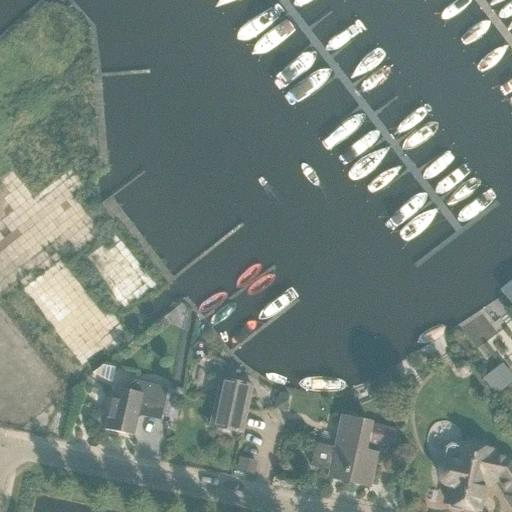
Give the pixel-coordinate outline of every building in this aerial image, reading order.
[(42,120),(48,131),(69,120),(63,109),(42,120)] [(0,154),(0,338),(22,347),(85,187),(0,154)] [(241,433),(251,386),(220,379),(210,426),(241,433)] [(114,388),(104,430),(132,436),(137,415),(142,413),(161,417),(168,418),(174,393),(167,391),(167,389),(134,382),(122,390),(114,388)] [(363,450),(369,422),(341,416),(335,447),(314,443),(309,466),(330,470),(328,478),(370,487),(377,454),(363,450)] [(378,443),(396,443),(396,425),(378,425),(378,443)] [(485,450),(483,445),(468,442),(465,445),(458,444),(454,462),(452,461),(450,461),(448,461),(447,462),(444,463),(443,463),(441,465),(440,466),(440,467),(439,468),(438,470),(438,472),(438,473),(438,475),(438,476),(438,477),(439,479),(440,481),(441,481),(442,483),(444,484),(446,485),(449,486),(446,503),(448,503),(449,507),(460,510),(464,507),(479,510),(484,486),(487,486),(489,485),(493,483),(494,481),(495,479),(498,479),(508,495),(506,496),(511,506),(511,460),(491,455),(492,451),(485,450)] [(253,475),(257,461),(238,456),(235,470),(253,475)]
